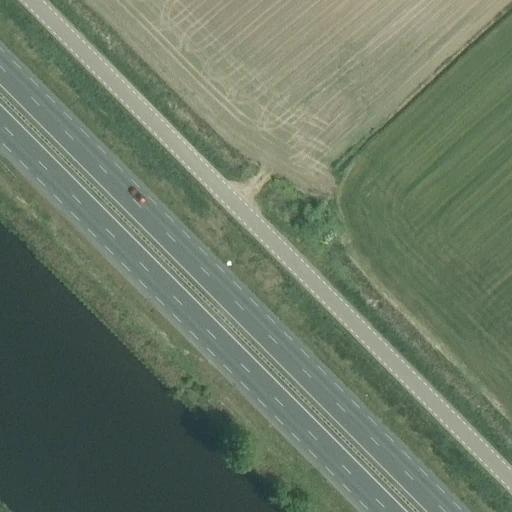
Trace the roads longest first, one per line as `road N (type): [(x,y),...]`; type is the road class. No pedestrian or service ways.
road 1 (unclassified): [(511,483),(29,0)]
road 2 (trunk): [(446,511),(0,64)]
road 3 (trunk): [(0,128),(383,511)]
